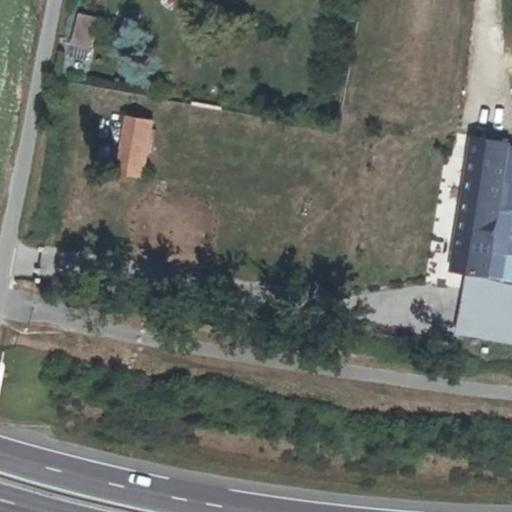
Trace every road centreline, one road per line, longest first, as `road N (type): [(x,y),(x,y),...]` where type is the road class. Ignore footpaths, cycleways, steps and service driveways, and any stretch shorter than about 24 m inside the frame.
road 1 (unclassified): [(57,0),(0,292)]
road 2 (trunk): [(224,511),(93,488),(0,456)]
